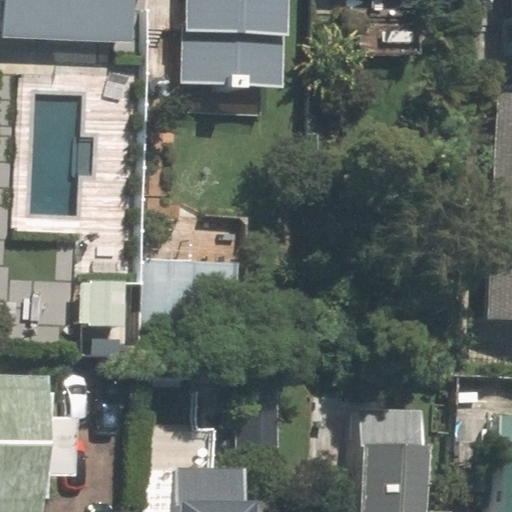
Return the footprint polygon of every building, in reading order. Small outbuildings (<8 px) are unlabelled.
[(0,0),(0,39),(110,44),(112,0),(0,0)] [(511,0),(486,0),(484,60),(511,60),(511,0)] [(511,93),(480,92),(470,320),(511,321),(511,93)] [(223,266),(134,262),(130,352),(175,354),(179,297),(222,299),(223,266)] [(46,479),(48,423),(17,422),(18,380),(0,379),(0,511),(14,511),(15,479),(46,479)] [(260,449),(264,383),(226,382),(224,447),(260,449)] [(399,511),(404,415),(336,412),(334,447),(329,447),(326,511),(399,511)] [(511,511),(511,418),(489,418),(488,449),(482,449),(478,511),(511,511)] [(208,510),(210,475),(149,472),(149,508),(142,508),(141,511),(204,511),(205,510),(208,510)]
